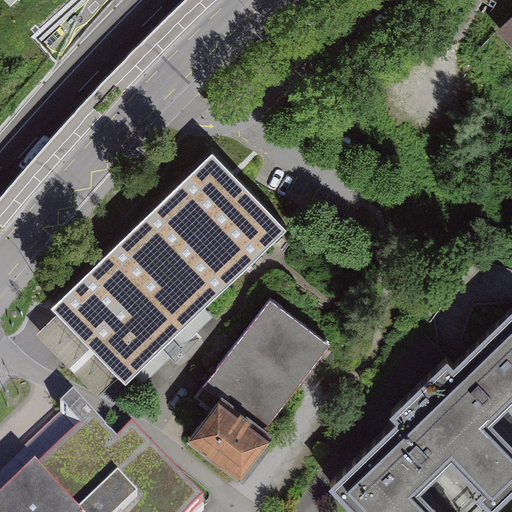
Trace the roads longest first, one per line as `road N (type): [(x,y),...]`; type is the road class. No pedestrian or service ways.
road 1 (tertiary): [(0,270),(96,157),(251,0)]
road 2 (motorway): [(0,248),(130,101),(243,0)]
road 3 (motorway): [(176,0),(0,182)]
